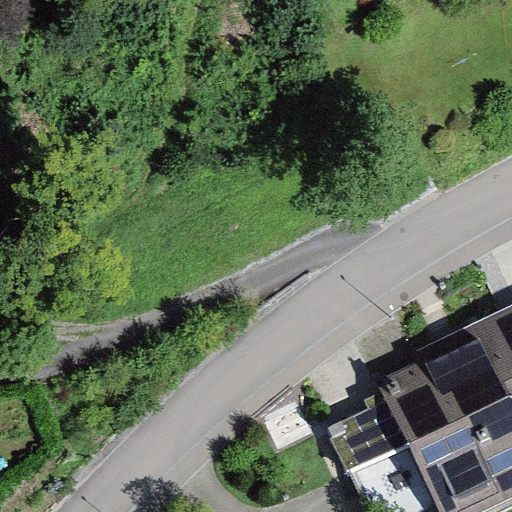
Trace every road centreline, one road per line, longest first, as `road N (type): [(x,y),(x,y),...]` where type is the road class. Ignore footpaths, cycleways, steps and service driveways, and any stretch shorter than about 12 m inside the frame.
road 1 (residential): [(94,511),(231,378),(308,316),(511,190)]
road 2 (track): [(368,275),(348,249),(320,251),(153,325),(47,328),(0,316)]
